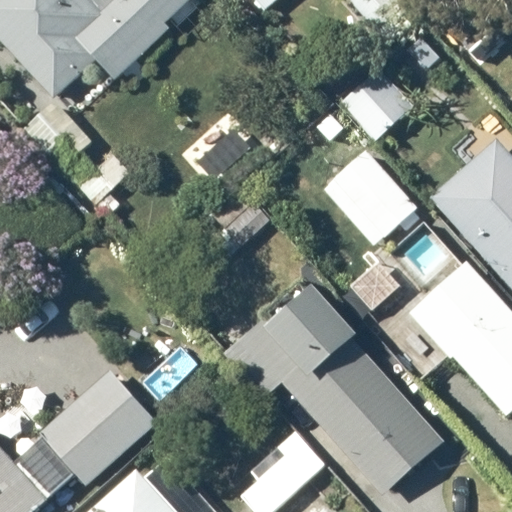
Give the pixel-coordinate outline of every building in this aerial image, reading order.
[(123,0),(112,11),(101,0),(0,0),(0,33),(67,102),(103,67),(119,84),(204,2),(201,0),(123,0)] [(285,0),(267,0),(276,9),(285,0)] [(349,106),(378,146),(427,110),(397,70),(349,106)] [(55,104),(28,128),(98,204),(124,180),(55,104)] [(511,157),(501,146),(439,200),(511,282),(511,157)] [(422,208),(376,155),(330,194),(376,247),(422,208)] [(36,177),(0,209),(0,210),(51,266),(87,232),(36,177)] [(278,216),(241,186),(214,218),(250,248),(278,216)] [(451,261),(430,234),(397,260),(418,287),(451,261)] [(404,290),(379,260),(338,293),(363,323),(404,290)] [(511,407),(511,304),(477,264),(411,322),(497,420),(511,407)] [(441,435),(311,284),(228,354),(271,404),(290,388),(377,489),(441,435)] [(0,442),(0,511),(63,511),(160,426),(116,377),(19,464),(0,442)] [(300,438),(241,493),(258,511),(284,511),(330,470),(300,438)] [(180,511),(143,473),(102,511),(180,511)] [(343,511),(336,502),(323,511),(343,511)]
